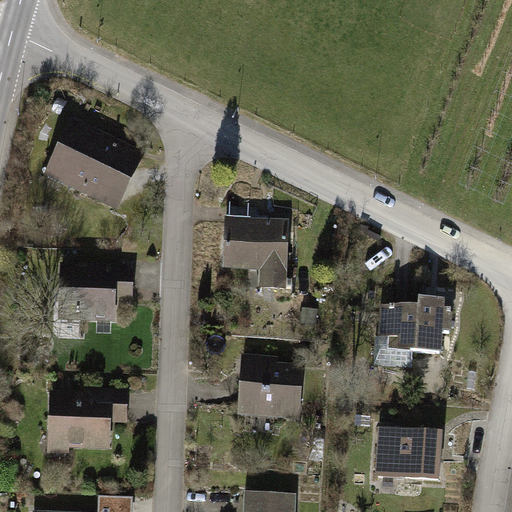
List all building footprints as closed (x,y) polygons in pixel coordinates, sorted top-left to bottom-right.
[(140,154),(77,123),(52,174),(115,205),(140,154)] [(294,223),(227,218),(222,275),(290,280),(294,223)] [(119,264),(62,261),(60,324),(116,326),(119,264)] [(450,309),(382,302),(376,356),(444,364),(450,309)] [(308,366),(243,362),(240,415),(305,419),(308,366)] [(91,396),(54,395),(52,446),(110,448),(111,418),(124,419),(125,393),(91,392),(91,396)] [(450,431),(377,426),(372,483),(445,489),(450,431)] [(296,511),(297,499),(244,498),(244,511),(296,511)]
